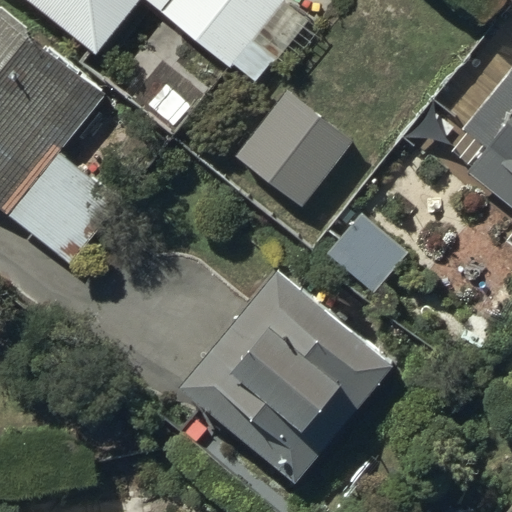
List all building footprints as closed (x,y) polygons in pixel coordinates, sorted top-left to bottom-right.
[(31,0),(93,48),(131,0),(31,0)] [(307,17),(285,0),(147,0),(253,84),(307,17)] [(100,93),(0,13),(0,209),(3,212),(100,93)] [(511,53),(458,124),(482,142),(463,166),(511,202),(511,53)] [(349,139),(280,86),(230,150),(299,203),(349,139)] [(413,245),(365,205),(329,249),(377,288),(413,245)] [(391,358),(268,260),(172,379),(296,477),(391,358)]
